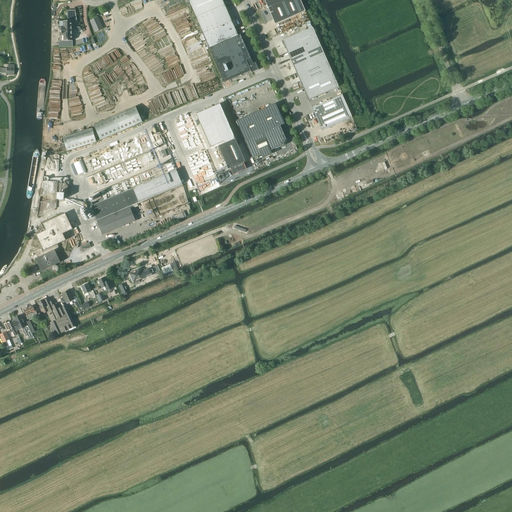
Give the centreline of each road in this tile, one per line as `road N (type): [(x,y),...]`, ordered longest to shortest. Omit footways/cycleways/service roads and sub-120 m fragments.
road 1 (secondary): [(0,312),(315,170)]
road 2 (track): [(326,165),(333,187),(324,206),(249,238),(222,229),(173,249)]
road 3 (secondary): [(323,167),(511,83)]
road 4 (unclassified): [(304,133),(246,0)]
road 5 (unclassified): [(0,206),(11,120),(0,89)]
